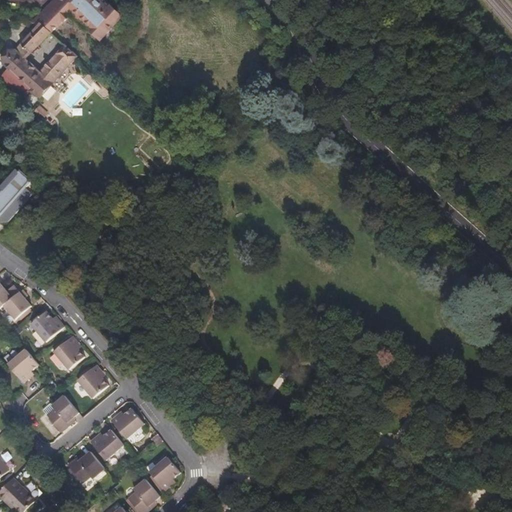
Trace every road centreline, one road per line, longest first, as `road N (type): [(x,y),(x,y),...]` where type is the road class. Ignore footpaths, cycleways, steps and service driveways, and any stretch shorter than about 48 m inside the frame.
road 1 (unclassified): [(265,0),(301,36),(350,122),(511,277)]
road 2 (residential): [(124,387),(0,252)]
road 3 (residential): [(124,387),(39,454),(11,414)]
road 4 (residential): [(169,511),(193,472),(124,387)]
